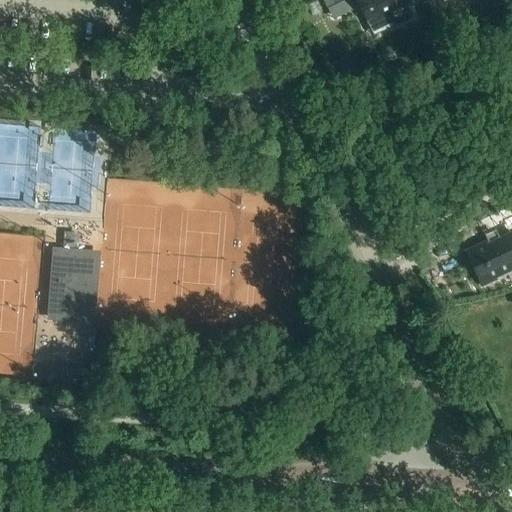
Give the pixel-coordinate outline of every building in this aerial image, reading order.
[(352,0),(322,0),(332,20),(356,9),(352,0)] [(406,7),(407,6),(404,0),(355,0),(367,25),(387,16),(391,27),(411,19),(406,7)] [(349,57),(329,67),(337,83),(357,73),(349,57)] [(493,239),(466,252),(483,288),(497,281),(496,279),(511,271),(511,215),(487,227),(493,239)] [(56,248),(51,319),(48,319),(46,339),(88,343),(90,322),(87,322),(93,251),(56,248)] [(43,374),(85,377),(87,358),(45,355),(43,374)]
